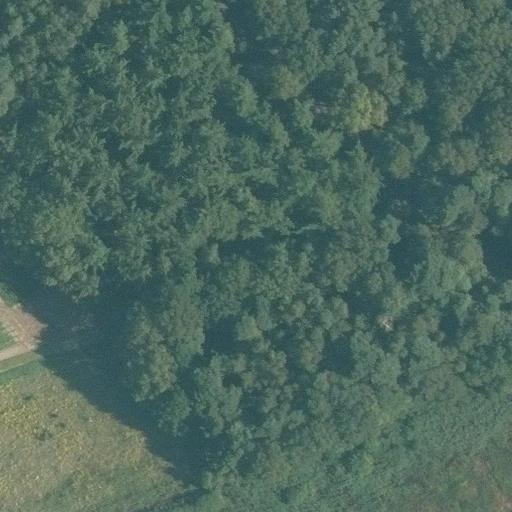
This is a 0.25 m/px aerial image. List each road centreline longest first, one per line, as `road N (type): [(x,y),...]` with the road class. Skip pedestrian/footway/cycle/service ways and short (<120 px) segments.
road 1 (tertiary): [(511,284),(224,0)]
road 2 (track): [(198,278),(511,159)]
road 3 (track): [(198,278),(127,339),(0,374)]
